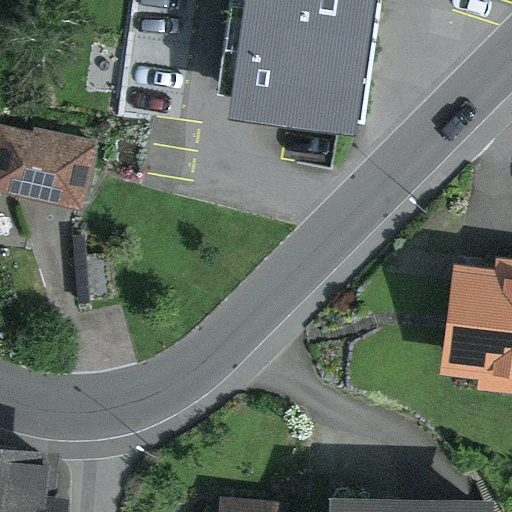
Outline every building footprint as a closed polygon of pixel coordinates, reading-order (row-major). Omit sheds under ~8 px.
[(246,0),(233,95),(352,112),(367,0),(246,0)] [(87,146),(0,128),(0,183),(77,199),(87,146)] [(461,267),(451,355),(486,359),(485,369),(511,372),(511,262),(500,261),(499,271),(461,267)] [(30,511),(44,423),(0,416),(0,511),(30,511)] [(486,511),(487,501),(340,496),(339,511),(486,511)] [(225,511),(281,511),(282,507),(227,502),(225,511)]
